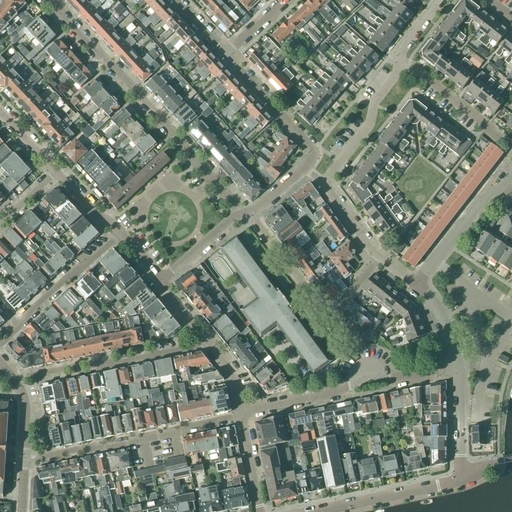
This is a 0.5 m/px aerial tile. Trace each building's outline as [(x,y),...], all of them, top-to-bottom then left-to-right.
[(4,3),(17,16),(25,24),(26,26),(30,22),(27,19),(22,13),(20,15),(18,13),(26,5),(21,0),(7,0),(5,3),(5,2),(4,3)] [(72,9),(81,0),(64,0),(67,2),(66,2),(72,9)] [(81,18),(98,3),(95,0),(94,0),(89,5),(84,0),(81,0),(72,9),(78,15),(79,15),(81,18)] [(130,12),(143,0),(135,0),(132,3),(127,8),(130,11),(129,11),(130,12)] [(152,8),(160,0),(143,0),(130,12),(137,20),(142,15),(138,11),(146,3),(152,8)] [(152,24),(168,9),(160,0),(152,8),(156,12),(148,20),(142,25),(146,29),(151,24),(152,24)] [(214,0),(199,0),(198,1),(206,9),(214,0)] [(213,17),(225,6),(220,2),(222,0),(214,0),(206,9),(213,17)] [(231,7),(228,9),(232,13),(238,7),(235,3),(234,2),(232,0),(228,0),(227,2),(230,5),(231,7)] [(248,12),(257,4),(253,0),(238,0),(238,1),(248,12)] [(330,25),(334,22),(313,0),(310,0),(304,6),(314,17),(318,13),(330,25)] [(313,0),(334,22),(334,21),(337,18),(326,5),(331,1),(329,0),(313,0)] [(349,3),(347,0),(332,0),(339,0),(350,11),(354,8),(349,3)] [(408,12),(393,0),(392,0),(391,0),(389,3),(394,7),(394,6),(397,8),(392,14),(405,25),(407,21),(409,22),(413,16),(409,12),(408,12)] [(416,3),(412,0),(392,0),(393,0),(408,12),(409,12),(416,3)] [(466,25),(468,25),(464,0),(462,0),(452,14),(463,22),(466,25)] [(470,24),(472,21),(481,10),(467,0),(464,0),(468,25),(470,24)] [(12,21),(17,16),(4,3),(0,7),(0,17),(14,32),(18,28),(12,21)] [(90,27),(101,17),(95,11),(101,5),(98,3),(81,18),(90,27)] [(119,17),(126,10),(120,4),(114,10),(119,17)] [(232,13),(228,9),(225,6),(213,17),(220,24),(232,13)] [(309,21),(314,17),(304,6),(296,14),(322,42),(325,39),(315,28),(309,21)] [(232,13),(220,24),(227,32),(245,14),(238,7),(232,13)] [(168,25),(177,17),(176,16),(175,16),(168,9),(152,24),(154,27),(162,20),(168,25)] [(392,14),(385,9),(381,13),(386,16),(387,15),(389,17),(384,24),(397,34),(405,25),(392,14)] [(480,27),(488,17),(481,10),(472,21),(480,27)] [(314,49),(322,42),(296,14),(287,22),(298,32),(302,29),(304,31),(305,31),(316,43),(312,47),(314,49)] [(456,30),(463,22),(452,14),(445,22),(456,30)] [(384,24),(377,18),(377,19),(372,15),(369,18),(374,22),(379,26),(380,25),(382,27),(377,33),(390,43),(397,34),(384,24)] [(243,25),(250,19),(247,16),(240,22),(243,25)] [(11,36),(14,32),(0,17),(0,34),(5,30),(11,36)] [(115,21),(112,18),(107,23),(101,17),(90,27),(99,36),(115,21)] [(175,33),(184,24),(177,17),(168,25),(171,29),(158,41),(161,45),(174,32),(175,33)] [(482,44),(498,24),(488,17),(480,27),(478,30),(485,35),(483,37),(482,37),(478,41),(482,44)] [(35,38),(47,27),(46,27),(47,25),(43,21),(42,22),(41,21),(41,22),(38,19),(26,30),(24,28),(17,35),(18,36),(14,40),(11,43),(14,45),(28,32),(35,38)] [(113,30),(118,24),(115,21),(99,36),(108,46),(118,36),(113,30)] [(126,27),(131,33),(139,28),(134,21),(126,27)] [(299,33),(298,32),(287,22),(279,29),(298,49),(304,56),(307,53),(294,38),(299,33)] [(466,38),(456,30),(445,22),(438,32),(448,40),(451,42),(456,35),(458,37),(458,38),(462,42),(466,38)] [(177,36),(187,27),(184,24),(175,33),(177,36)] [(498,24),(482,44),(486,47),(490,43),(489,42),(491,40),(497,45),(508,32),(498,24)] [(47,27),(35,38),(42,46),(40,48),(39,46),(35,50),(34,50),(32,52),(25,58),(29,62),(38,53),(38,54),(55,37),(53,34),(52,33),(53,32),(49,27),(48,29),(47,27)] [(184,43),(193,34),(187,27),(177,36),(178,36),(170,44),(173,48),(181,40),(184,43)] [(390,43),(377,33),(370,28),(367,32),(371,35),(372,34),(375,36),(369,43),(382,53),(390,43)] [(295,51),(298,49),(279,29),(271,37),(280,46),(283,49),(288,45),(291,48),(292,47),(295,51)] [(442,48),(448,40),(438,32),(431,40),(442,48)] [(510,55),(511,52),(511,35),(511,34),(495,54),(499,58),(503,53),(502,52),(504,50),(510,55)] [(116,55),(133,40),(130,37),(124,42),(118,36),(108,46),(116,55)] [(184,59),(185,60),(202,45),(194,36),(185,45),(190,49),(182,57),(184,59)] [(125,65),(136,55),(130,48),(136,43),(133,40),(116,55),(119,58),(119,59),(125,65)] [(254,68),(276,47),(269,40),(247,60),(254,68)] [(445,51),(442,48),(431,40),(420,55),(420,56),(445,53),(445,51)] [(54,62),(66,50),(67,49),(61,43),(60,44),(58,41),(45,52),(33,63),(36,67),(46,59),(46,60),(50,57),(54,62)] [(358,56),(371,67),(379,58),(360,41),(356,45),(360,49),(361,48),(364,50),(358,56)] [(185,60),(181,64),(184,68),(189,64),(197,56),(200,60),(208,52),(202,45),(185,60)] [(261,76),(283,55),(276,47),(254,68),(261,76)] [(483,50),(480,47),(476,52),(481,56),(485,51),(483,50)] [(131,71),(134,74),(150,59),(157,52),(154,49),(142,61),(136,55),(125,65),(131,71)] [(62,70),(76,58),(70,52),(69,53),(66,50),(54,62),(62,70)] [(371,67),(358,56),(351,50),(348,54),(352,58),(353,57),(356,59),(350,65),(362,76),(371,67)] [(192,79),(195,82),(201,77),(218,62),(208,52),(200,60),(206,66),(192,79)] [(0,75),(14,62),(20,56),(18,53),(7,63),(6,62),(5,63),(0,57),(0,75)] [(435,69),(443,58),(446,55),(445,53),(420,56),(420,57),(435,69)] [(474,54),(469,62),(478,69),(484,62),(474,54)] [(267,83),(279,72),(275,67),(285,58),(283,55),(261,76),(267,83)] [(14,62),(0,75),(0,83),(5,89),(18,77),(13,72),(14,71),(13,69),(17,66),(16,65),(23,59),(20,56),(14,62)] [(83,68),(81,65),(82,64),(76,58),(62,70),(67,75),(65,77),(66,78),(59,84),(62,87),(71,79),(83,68)] [(443,75),(451,64),(443,58),(435,69),(443,75)] [(150,59),(134,74),(143,83),(153,74),(147,67),(153,62),(150,59)] [(362,76),(350,65),(343,59),(340,62),(344,66),(345,65),(348,67),(342,73),(342,74),(351,82),(354,85),(362,76)] [(452,82),(468,62),(464,59),(461,64),(462,65),(460,67),(453,62),(451,64),(443,75),(452,82)] [(180,63),(177,60),(172,64),(176,68),(180,64),(180,63)] [(502,62),(498,60),(494,65),(499,69),(503,63),(502,62)] [(218,62),(201,77),(204,81),(212,73),(216,77),(224,69),(218,62)] [(468,62),(452,82),(462,90),(472,77),(466,71),(467,69),(469,70),(472,65),(468,62)] [(342,74),(342,73),(332,65),(329,69),(333,73),(334,72),(336,74),(331,80),(343,91),(351,82),(342,74)] [(83,68),(71,79),(75,84),(74,86),(75,87),(70,92),(73,95),(79,88),(80,89),(92,77),(89,74),(90,74),(84,67),(83,68)] [(44,78),(51,72),(47,68),(40,74),(44,78)] [(216,93),(232,77),(224,69),(216,77),(221,82),(207,94),(204,90),(198,95),(204,103),(205,103),(214,94),(216,93)] [(267,83),(274,90),(286,79),(290,74),(286,69),(281,74),(279,72),(267,83)] [(167,84),(167,85),(178,74),(174,70),(163,81),(158,75),(145,86),(154,96),(167,84)] [(485,87),(478,82),(480,80),(481,80),(485,76),(481,72),(465,93),(475,100),(485,87)] [(286,79),(274,90),(281,97),(293,87),(289,82),(294,78),(290,74),(286,79)] [(331,80),(324,74),(321,77),(325,81),(326,80),(328,82),(323,88),(335,100),(343,91),(331,80)] [(37,78),(36,78),(34,76),(29,79),(26,83),(24,81),(23,82),(18,77),(5,89),(14,99),(37,78)] [(24,109),(36,97),(31,91),(33,90),(31,89),(35,85),(38,81),(41,79),(39,76),(36,78),(37,78),(14,99),(19,104),(19,105),(20,107),(22,107),(24,109)] [(232,94),(240,86),(232,77),(216,93),(220,98),(228,90),(232,94)] [(57,84),(52,80),(49,83),(54,89),(57,85),(57,84)] [(484,107),(494,94),(488,89),(490,87),(491,88),(494,83),(490,80),(485,87),(475,100),(484,107)] [(91,101),(103,90),(104,88),(98,82),(97,83),(94,81),(83,91),(80,94),(83,98),(87,95),(92,100),(90,101),(91,101)] [(494,94),(484,107),(494,115),(504,102),(497,97),(499,94),(500,95),(509,84),(506,81),(501,88),(500,87),(494,94)] [(335,100),(323,88),(316,82),(313,86),(317,90),(318,89),(320,91),(315,97),(327,109),(335,100)] [(178,86),(173,90),(167,85),(167,84),(154,96),(163,106),(176,94),(181,90),(178,86)] [(231,110),(248,94),(240,86),(232,94),(237,100),(229,107),(222,114),(225,117),(227,115),(227,114),(231,110)] [(100,109),(111,98),(103,90),(91,101),(95,106),(86,114),(90,118),(99,109),(99,110),(100,109)] [(172,116),(184,105),(185,104),(196,93),(193,90),(182,100),(176,94),(163,106),(172,116)] [(327,109),(315,97),(308,91),(305,95),(309,99),(310,98),(312,100),(307,106),(319,117),(327,109)] [(33,118),(57,96),(54,93),(48,99),(44,103),(42,101),(41,102),(36,97),(24,109),(25,110),(25,112),(26,114),(28,114),(33,118)] [(214,94),(205,103),(209,107),(218,99),(214,94)] [(231,110),(235,114),(236,114),(244,107),(248,111),(256,103),(248,94),(231,110)] [(42,129),(55,117),(50,111),(51,110),(49,109),(53,105),(60,99),(57,96),(33,118),(42,128),(42,129)] [(74,107),(80,102),(75,97),(70,103),(74,107)] [(98,122),(91,129),(95,133),(110,119),(109,118),(119,107),(117,105),(118,104),(112,97),(111,98),(100,109),(104,113),(97,120),(98,122)] [(413,125),(415,125),(412,99),(411,100),(399,115),(410,123),(413,125)] [(420,122),(428,111),(413,99),(412,99),(415,125),(417,125),(420,122)] [(320,118),(319,117),(307,106),(300,100),(297,104),(301,108),(302,107),(304,109),(298,116),(311,127),(314,123),(315,124),(320,118)] [(209,107),(205,103),(204,103),(199,107),(203,112),(209,107)] [(248,127),(264,112),(256,103),(248,111),(253,117),(245,124),(248,127)] [(184,105),(172,116),(184,128),(196,118),(193,114),(197,111),(192,106),(188,109),(184,105)] [(213,112),(209,107),(203,112),(201,114),(205,119),(213,112)] [(120,130),(132,119),(132,118),(123,109),(111,121),(117,128),(115,129),(114,128),(103,138),(106,141),(108,140),(113,136),(119,130),(120,130)] [(428,128),(436,117),(428,111),(420,122),(427,128),(428,128)] [(264,112),(248,127),(251,131),(259,124),(264,128),(273,120),(264,112)] [(73,118),(51,139),(54,142),(61,148),(73,136),(68,131),(69,130),(68,128),(80,117),(77,113),(72,117),(73,118)] [(73,118),(72,117),(70,115),(62,122),(61,121),(60,122),(55,117),(42,129),(48,135),(51,139),(73,118)] [(404,131),(410,123),(399,115),(393,123),(404,131)] [(446,125),(445,125),(436,117),(428,128),(427,128),(426,130),(432,136),(431,138),(430,137),(425,143),(429,146),(446,125)] [(122,144),(140,128),(132,119),(120,130),(126,136),(124,138),(123,136),(119,140),(122,144)] [(197,142),(209,131),(198,119),(186,130),(197,142)] [(406,133),(404,131),(393,123),(385,132),(405,148),(408,144),(404,141),(403,142),(401,140),(406,133)] [(444,146),(456,130),(447,123),(445,125),(446,125),(429,146),(433,149),(437,144),(436,143),(437,141),(444,146)] [(84,136),(91,129),(87,125),(80,131),(84,136)] [(137,148),(149,136),(148,136),(140,128),(122,144),(119,146),(122,150),(130,144),(128,142),(130,141),(136,147),(137,148)] [(456,130),(444,146),(439,153),(442,155),(443,156),(446,151),(445,150),(447,148),(460,158),(471,145),(465,140),(466,138),(456,130)] [(228,136),(225,132),(219,136),(218,135),(215,137),(209,131),(197,142),(208,154),(228,136)] [(385,132),(384,131),(379,137),(381,138),(378,142),(380,144),(391,152),(396,145),(399,147),(398,148),(402,152),(405,148),(385,132)] [(231,132),(228,136),(208,154),(219,166),(231,155),(226,149),(229,146),(227,144),(235,137),(231,132)] [(245,135),(243,132),(238,137),(241,140),(246,136),(245,135)] [(277,149),(288,157),(297,147),(285,138),(280,132),(276,137),(282,142),(277,149)] [(137,148),(136,147),(135,148),(123,159),(126,163),(137,153),(136,152),(138,150),(144,157),(157,145),(149,136),(137,148)] [(477,150),(485,141),(481,138),(474,148),(477,150)] [(84,150),(76,141),(64,152),(75,163),(87,152),(92,148),(90,145),(84,150)] [(255,147),(251,143),(247,147),(253,152),(256,148),(255,147)] [(401,159),(391,152),(380,144),(373,153),(386,163),(391,157),(394,159),(393,160),(397,163),(401,159)] [(0,166),(13,155),(4,145),(0,148),(0,166)] [(483,156),(495,165),(503,154),(491,145),(483,156)] [(280,168),(281,167),(288,157),(277,149),(272,155),(266,150),(263,153),(263,154),(272,161),(280,168)] [(242,167),(243,168),(254,157),(248,151),(237,161),(231,155),(219,166),(230,179),(242,167)] [(87,176),(102,162),(92,152),(77,166),(76,168),(81,173),(82,172),(83,172),(84,172),(87,176)] [(136,178),(143,186),(170,161),(163,153),(136,178)] [(393,169),(386,163),(373,153),(365,162),(379,173),(384,166),(386,168),(385,169),(390,173),(393,169)] [(0,184),(21,164),(19,161),(20,158),(16,154),(13,155),(0,166),(0,167),(5,173),(2,176),(0,178),(0,184)] [(487,175),(495,165),(483,156),(475,166),(487,175)] [(280,168),(272,161),(269,166),(260,159),(257,161),(261,166),(264,169),(275,181),(276,181),(284,170),(281,167),(280,168)] [(96,185),(111,172),(102,162),(87,176),(96,185)] [(386,178),(379,173),(365,162),(359,170),(372,181),(376,176),(379,178),(378,179),(383,182),(386,178)] [(0,184),(0,186),(8,195),(12,192),(6,185),(9,183),(12,180),(18,186),(31,174),(31,173),(31,171),(27,167),(25,167),(21,164),(0,184)] [(260,173),(264,169),(261,166),(255,171),(258,175),(260,174),(260,173)] [(478,185),(487,175),(475,166),(467,176),(478,185)] [(253,179),(243,168),(242,167),(230,179),(241,191),(253,179)] [(271,185),(275,181),(264,169),(260,173),(260,174),(271,185)] [(366,189),(372,181),(359,170),(350,181),(352,183),(366,189)] [(110,202),(125,187),(120,181),(111,172),(96,185),(98,188),(95,190),(103,197),(104,196),(110,202)] [(470,196),(478,185),(467,176),(459,187),(470,196)] [(117,211),(143,186),(136,178),(125,187),(110,202),(109,202),(117,211)] [(253,179),(241,191),(252,203),(264,191),(253,179)] [(372,196),(366,189),(352,183),(348,188),(361,204),(372,196)] [(300,189),(307,199),(310,197),(314,202),(314,201),(319,206),(324,203),(320,197),(310,184),(306,187),(305,186),(300,189)] [(462,206),(470,196),(459,187),(451,197),(462,206)] [(303,202),(307,199),(300,189),(295,193),(295,194),(290,198),(299,207),(303,211),(306,215),(308,217),(311,214),(306,208),(306,207),(303,202)] [(54,212),(67,200),(58,191),(58,190),(54,190),(42,202),(34,208),(42,216),(50,208),(52,210),(54,212)] [(362,206),(369,216),(385,205),(393,199),(390,195),(385,199),(386,200),(383,202),(378,194),(362,206)] [(454,217),(462,206),(451,197),(443,208),(454,217)] [(294,211),(299,207),(290,198),(263,219),(271,228),(279,222),(287,215),(282,208),(285,207),(288,204),(294,211)] [(53,229),(74,208),(67,200),(54,212),(54,213),(59,218),(50,226),(53,228),(53,229)] [(385,205),(369,216),(376,226),(400,209),(397,205),(392,208),(393,210),(390,211),(385,205)] [(404,214),(410,211),(405,205),(400,209),(404,214)] [(326,223),(334,217),(327,206),(313,217),(311,214),(308,217),(313,223),(314,224),(318,221),(322,218),(326,223)] [(68,229),(73,225),(82,216),(74,208),(53,229),(53,228),(52,230),(55,233),(59,238),(65,232),(60,227),(64,224),(68,228),(68,229)] [(446,227),(454,217),(443,208),(435,218),(446,227)] [(402,213),(400,209),(376,226),(384,236),(400,224),(394,217),(397,215),(398,216),(402,213)] [(55,233),(52,230),(44,222),(43,223),(31,211),(23,220),(34,232),(39,227),(50,238),(55,233)] [(297,223),(306,215),(303,211),(293,219),(297,223)] [(278,238),(295,225),(287,215),(279,222),(271,228),(278,238)] [(329,236),(342,227),(334,217),(326,223),(329,228),(325,230),(329,236)] [(511,240),(511,219),(508,217),(499,232),(511,240)] [(78,238),(91,226),(83,218),(74,226),(73,225),(68,229),(77,238),(77,237),(78,238)] [(438,237),(446,227),(435,218),(426,228),(438,237)] [(27,237),(34,232),(23,220),(14,228),(25,239),(23,240),(24,241),(31,249),(34,253),(39,248),(35,244),(34,245),(27,237)] [(293,239),(303,231),(297,223),(295,225),(278,238),(284,246),(293,239)] [(72,242),(82,251),(100,235),(91,226),(78,238),(77,237),(77,238),(72,242)] [(342,227),(329,236),(333,241),(337,238),(341,243),(349,237),(342,227)] [(430,248),(438,237),(426,228),(424,232),(418,239),(430,248)] [(24,241),(23,240),(23,241),(12,229),(4,237),(15,249),(14,250),(24,262),(25,261),(28,259),(29,258),(34,253),(31,249),(26,253),(26,252),(23,254),(17,247),(24,241)] [(485,256),(497,238),(485,230),(473,248),(485,256)] [(291,256),(301,249),(300,249),(310,241),(303,231),(293,239),(284,246),(291,256)] [(390,242),(394,236),(390,233),(386,239),(390,242)] [(313,376),(331,363),(237,236),(219,250),(257,299),(240,311),(260,338),(276,326),(284,336),(279,340),(283,345),(289,343),(313,376)] [(497,264),(509,246),(497,238),(485,256),(497,264)] [(422,258),(430,248),(418,239),(410,249),(422,258)] [(24,262),(14,250),(13,251),(9,246),(8,248),(1,240),(0,240),(0,255),(4,260),(10,254),(20,265),(24,262)] [(405,245),(400,241),(392,252),(396,256),(405,245)] [(77,256),(82,251),(72,242),(67,246),(77,256)] [(340,279),(341,281),(344,279),(345,280),(351,275),(350,274),(353,272),(347,263),(354,258),(355,258),(356,250),(350,242),(333,254),(332,253),(330,254),(322,242),(315,247),(318,251),(322,255),(325,261),(329,258),(335,266),(337,270),(334,272),(340,279)] [(51,246),(49,243),(45,247),(55,257),(50,261),(60,272),(68,264),(51,246)] [(77,256),(67,246),(67,247),(67,246),(62,251),(54,243),(51,246),(68,264),(77,256)] [(509,272),(511,268),(511,247),(509,246),(497,264),(509,272)] [(318,251),(315,247),(314,248),(313,247),(304,254),(301,249),(291,256),(299,266),(318,251)] [(413,269),(422,258),(410,249),(402,260),(413,269)] [(117,261),(120,258),(113,250),(99,263),(103,267),(98,272),(99,272),(96,275),(98,278),(113,265),(114,266),(118,262),(117,261)] [(320,257),(322,255),(318,251),(299,266),(306,275),(315,268),(311,263),(320,257)] [(0,265),(10,275),(14,271),(4,260),(0,255),(0,265)] [(60,272),(50,261),(50,262),(46,258),(45,259),(48,263),(45,266),(38,259),(34,263),(40,271),(42,269),(51,280),(60,272)] [(114,279),(128,267),(120,258),(117,261),(118,262),(114,266),(113,265),(98,278),(97,279),(104,287),(109,283),(105,279),(110,274),(114,279)] [(19,267),(41,289),(48,282),(37,270),(33,275),(29,270),(27,272),(25,271),(27,269),(22,264),(19,267)] [(313,285),(327,274),(322,267),(320,264),(315,268),(306,275),(313,285)] [(189,272),(174,283),(183,294),(202,279),(202,280),(207,275),(200,265),(189,272)] [(32,297),(41,289),(19,267),(11,274),(13,276),(17,273),(25,282),(21,285),(32,297)] [(121,293),(138,277),(128,267),(114,279),(109,283),(104,287),(108,291),(115,286),(121,293)] [(104,287),(97,279),(90,271),(81,279),(94,294),(99,289),(111,302),(115,299),(114,298),(108,291),(104,287)] [(320,294),(334,283),(327,274),(313,285),(320,294)] [(372,298),(384,282),(375,274),(362,290),(372,298)] [(193,306),(206,295),(199,287),(204,283),(205,283),(210,279),(208,275),(207,275),(202,280),(202,279),(183,294),(193,306)] [(132,303),(148,289),(140,279),(138,277),(121,293),(114,298),(115,299),(118,303),(126,296),(132,303)] [(32,297),(21,285),(17,289),(13,285),(12,285),(6,278),(3,282),(24,304),(32,297)] [(88,299),(94,294),(81,279),(72,288),(79,296),(88,306),(95,314),(101,320),(101,319),(99,317),(102,314),(88,299)] [(347,289),(341,281),(340,279),(334,283),(320,294),(327,304),(341,294),(347,289)] [(16,312),(24,304),(3,282),(0,284),(0,285),(5,292),(9,296),(5,300),(16,312)] [(381,305),(393,289),(384,282),(372,298),(381,305)] [(79,296),(78,298),(70,289),(62,297),(74,311),(80,306),(83,310),(88,306),(79,296)] [(146,306),(156,299),(148,289),(132,303),(124,310),(128,315),(129,313),(132,316),(137,315),(133,310),(140,305),(143,308),(146,306)] [(393,309),(403,297),(393,289),(381,305),(390,313),(393,310),(393,309)] [(201,315),(220,299),(218,296),(212,302),(206,295),(193,306),(201,315)] [(69,316),(74,311),(62,297),(52,306),(63,317),(62,317),(65,319),(73,328),(78,327),(72,321),(73,320),(69,316)] [(403,317),(416,308),(403,297),(393,309),(393,310),(403,317)] [(211,327),(230,311),(228,309),(222,314),(219,311),(225,305),(220,299),(201,315),(211,327)] [(151,321),(165,309),(157,300),(148,308),(146,306),(143,308),(143,309),(142,310),(140,311),(142,319),(146,316),(151,321)] [(346,310),(352,314),(343,325),(352,332),(367,313),(353,302),(346,310)] [(65,330),(57,321),(62,317),(63,317),(52,306),(44,314),(53,325),(59,331),(65,330)] [(407,329),(422,323),(416,308),(403,317),(407,329)] [(156,333),(173,319),(165,309),(151,321),(155,327),(152,330),(155,333),(156,333)] [(211,327),(219,337),(232,325),(228,320),(237,313),(234,309),(230,312),(230,311),(211,327)] [(0,317),(0,326),(5,322),(11,317),(6,312),(0,318),(0,317)] [(382,325),(381,324),(376,320),(367,313),(352,332),(361,339),(372,325),(374,326),(371,330),(376,334),(382,325)] [(50,328),(53,325),(44,314),(34,323),(44,334),(50,328)] [(97,323),(101,320),(95,314),(91,317),(97,323)] [(385,319),(380,315),(376,320),(381,324),(382,324),(385,319)] [(128,319),(133,347),(144,344),(140,329),(136,330),(135,325),(140,324),(138,317),(128,319)] [(124,349),(133,347),(128,319),(124,320),(126,332),(121,333),(124,349)] [(173,319),(156,333),(159,337),(163,334),(168,339),(181,329),(173,319)] [(124,349),(121,333),(115,334),(112,322),(109,323),(114,351),(124,349)] [(43,334),(44,334),(34,323),(27,329),(27,330),(24,333),(34,345),(35,345),(38,341),(37,340),(43,334)] [(104,353),(114,351),(109,323),(104,324),(99,325),(100,332),(105,330),(107,336),(101,337),(104,353)] [(407,329),(403,331),(408,342),(427,335),(422,323),(407,329)] [(226,346),(247,328),(245,324),(242,326),(242,327),(237,331),(233,326),(232,325),(219,337),(226,346)] [(104,353),(101,337),(95,339),(92,326),(89,327),(94,355),(104,353)] [(85,357),(94,355),(89,327),(84,328),(87,338),(88,340),(82,342),(85,357)] [(244,345),(248,342),(244,338),(250,332),(247,328),(226,346),(233,354),(244,345)] [(85,357),(82,342),(76,343),(73,330),(69,331),(75,359),(85,357)] [(65,361),(75,359),(69,331),(65,332),(67,342),(68,342),(69,344),(62,346),(65,361)] [(65,361),(62,346),(57,347),(55,339),(61,338),(59,333),(50,335),(55,363),(65,361)] [(55,363),(50,335),(49,334),(45,337),(48,349),(42,350),(45,365),(55,363)] [(45,365),(42,350),(41,345),(41,343),(41,342),(40,341),(39,340),(38,341),(35,345),(36,346),(38,352),(32,353),(35,367),(45,365)] [(26,352),(24,351),(15,341),(12,344),(11,344),(5,350),(16,362),(26,352)] [(241,364),(261,346),(259,343),(253,348),(252,348),(248,350),(244,345),(233,354),(241,364)] [(26,353),(31,348),(30,346),(24,351),(26,352),(16,362),(23,370),(35,367),(32,353),(26,355),(26,353)] [(261,346),(241,364),(252,376),(262,367),(265,365),(257,355),(259,353),(260,354),(264,351),(261,346)] [(187,356),(191,374),(193,373),(192,368),(210,364),(201,353),(187,356)] [(506,364),(509,360),(500,355),(498,360),(506,364)] [(186,375),(191,374),(187,356),(174,359),(177,371),(185,369),(186,375)] [(163,361),(166,378),(172,376),(172,378),(172,379),(173,383),(175,391),(179,390),(178,385),(172,359),(163,361)] [(160,379),(166,378),(163,361),(153,363),(157,379),(156,379),(158,386),(161,385),(160,379)] [(146,381),(156,379),(157,379),(153,363),(143,365),(146,381)] [(134,384),(135,383),(138,399),(148,397),(148,396),(147,391),(147,390),(141,391),(139,382),(146,381),(143,365),(131,368),(134,384)] [(271,381),(281,373),(277,368),(271,373),(266,367),(253,378),(260,387),(270,379),(271,381)] [(134,384),(132,384),(129,368),(117,371),(120,387),(128,385),(131,400),(138,399),(135,383),(134,384)] [(123,398),(120,387),(117,371),(103,374),(107,391),(105,392),(107,401),(108,405),(118,403),(123,402),(123,398)] [(224,380),(216,371),(193,376),(188,377),(189,382),(194,381),(201,380),(203,385),(224,380)] [(270,379),(260,387),(268,396),(290,386),(281,373),(271,381),(270,379)] [(93,390),(104,388),(102,374),(90,376),(93,390)] [(86,400),(85,394),(92,392),(88,377),(78,379),(85,410),(88,409),(91,409),(88,399),(86,400)] [(81,411),(85,410),(78,379),(66,381),(70,397),(76,396),(77,402),(78,402),(79,406),(76,407),(75,412),(81,411)] [(71,413),(71,412),(69,400),(67,400),(63,382),(60,383),(60,382),(55,383),(55,384),(53,384),(57,404),(58,404),(64,402),(66,409),(59,410),(59,411),(60,415),(64,414),(68,414),(71,413)] [(423,396),(446,397),(445,383),(423,388),(423,391),(423,396)] [(59,410),(58,404),(57,404),(53,384),(39,387),(46,418),(58,416),(60,415),(59,411),(59,410)] [(203,418),(199,401),(197,394),(196,387),(189,388),(190,396),(193,395),(194,402),(188,403),(191,420),(203,418)] [(421,388),(409,390),(413,407),(417,406),(417,420),(420,419),(422,419),(421,405),(421,388)] [(191,420),(188,403),(186,394),(185,389),(181,390),(181,395),(184,404),(178,406),(177,406),(180,423),(191,420)] [(209,393),(213,416),(231,412),(226,389),(209,393)] [(409,390),(399,393),(403,409),(402,410),(403,416),(407,415),(406,409),(413,407),(409,390)] [(169,425),(166,407),(165,407),(162,393),(153,395),(151,395),(152,399),(153,402),(159,401),(161,408),(155,410),(158,427),(169,425)] [(203,418),(213,416),(209,393),(204,394),(206,400),(199,401),(203,418)] [(393,411),(402,410),(403,409),(399,393),(389,395),(393,411)] [(177,406),(178,406),(175,394),(171,395),(173,403),(172,403),(172,406),(166,407),(169,425),(180,423),(177,406)] [(393,411),(389,395),(378,397),(381,411),(387,410),(389,416),(394,415),(393,411)] [(446,407),(446,397),(423,396),(423,400),(430,400),(430,407),(446,407)] [(381,412),(381,411),(378,397),(367,399),(370,414),(381,412)] [(158,427),(155,410),(154,410),(153,402),(152,399),(149,400),(147,400),(149,409),(149,411),(142,412),(146,430),(158,427)] [(371,421),(370,414),(367,399),(356,402),(358,413),(359,416),(365,415),(366,422),(371,421)] [(146,430),(142,412),(142,409),(134,411),(132,402),(130,403),(129,400),(128,401),(129,403),(127,403),(128,409),(130,409),(135,432),(146,430)] [(0,498),(2,499),(3,483),(4,483),(6,454),(7,444),(6,444),(8,416),(7,416),(8,402),(0,401),(0,498)] [(125,434),(135,432),(130,409),(128,409),(127,403),(129,403),(128,401),(125,401),(125,405),(128,416),(122,417),(125,434)] [(352,414),(358,413),(356,402),(344,404),(350,434),(356,432),(352,414)] [(339,436),(350,434),(344,404),(332,407),(334,418),(341,416),(344,429),(338,430),(339,436)] [(112,413),(111,407),(111,406),(108,407),(105,408),(107,416),(100,418),(104,439),(115,436),(111,420),(110,413),(112,413)] [(328,419),(334,418),(332,407),(321,409),(327,439),(334,437),(331,428),(330,428),(328,419)] [(446,417),(446,407),(430,407),(430,412),(424,412),(424,417),(430,417),(446,417)] [(104,439),(100,418),(92,419),(91,411),(95,410),(95,408),(91,409),(88,409),(88,411),(85,412),(87,417),(89,417),(94,441),(104,439)] [(85,443),(94,441),(89,417),(87,417),(85,412),(88,411),(88,409),(85,410),(81,411),(82,418),(84,418),(86,425),(81,426),(85,443)] [(322,440),(327,439),(321,409),(310,411),(313,423),(319,422),(322,440)] [(85,443),(81,426),(76,427),(74,417),(76,417),(75,411),(71,412),(71,413),(68,414),(68,415),(71,415),(72,420),(70,421),(75,445),(85,443)] [(297,426),(313,423),(310,411),(288,416),(282,417),(288,443),(288,446),(301,444),(297,426)] [(65,447),(75,445),(70,421),(72,420),(71,415),(68,415),(68,414),(64,414),(66,424),(61,426),(65,447)] [(404,423),(413,421),(411,414),(403,416),(404,423)] [(65,447),(61,426),(60,426),(58,416),(46,418),(52,450),(65,447)] [(115,436),(125,434),(122,417),(111,420),(115,436)] [(275,445),(288,443),(282,417),(267,420),(268,421),(255,424),(260,448),(263,448),(264,453),(261,453),(271,502),(297,496),(292,473),(280,476),(279,470),(280,470),(275,445)] [(446,428),(446,417),(430,417),(430,423),(424,423),(424,427),(430,427),(430,428),(446,428)] [(383,420),(384,427),(396,425),(394,419),(385,421),(384,419),(383,420)] [(421,438),(423,438),(420,419),(417,420),(415,420),(416,426),(412,427),(415,440),(414,441),(416,450),(402,454),(406,473),(427,469),(426,459),(424,448),(420,438),(421,438)] [(373,430),(384,427),(383,420),(371,422),(373,430)] [(485,427),(472,427),(472,434),(472,446),(485,446),(485,434),(485,427)] [(221,430),(225,449),(238,446),(234,428),(221,430)] [(446,454),(446,428),(430,428),(430,438),(423,438),(421,438),(424,448),(430,448),(430,452),(430,454),(431,454),(446,454)] [(227,460),(225,449),(221,430),(204,434),(206,449),(207,452),(208,452),(210,464),(215,463),(227,460)] [(196,451),(206,449),(204,434),(193,436),(195,451),(196,451)] [(196,453),(196,451),(195,451),(193,436),(181,439),(185,455),(190,454),(193,468),(199,467),(197,453),(196,453)] [(376,447),(383,478),(403,474),(399,454),(380,458),(379,453),(381,453),(378,436),(373,437),(375,447),(376,447)] [(334,437),(327,439),(322,440),(317,441),(327,490),(345,486),(334,437)] [(303,444),(301,444),(303,453),(315,450),(314,441),(303,444)] [(361,483),(383,478),(376,447),(375,447),(371,448),(372,453),(373,453),(375,459),(357,463),(361,483)] [(124,482),(131,480),(130,474),(127,474),(127,470),(133,468),(129,450),(118,452),(124,482)] [(120,482),(124,482),(118,452),(107,454),(111,473),(118,472),(120,482)] [(446,465),(446,454),(431,454),(430,454),(430,452),(425,452),(426,459),(430,459),(430,468),(446,465)] [(112,475),(111,473),(107,454),(94,457),(98,475),(100,487),(107,485),(105,476),(112,475)] [(361,483),(357,463),(355,454),(341,457),(347,486),(361,483)] [(199,467),(193,468),(188,469),(185,456),(164,462),(165,466),(166,473),(170,472),(173,482),(173,484),(179,511),(197,511),(193,495),(183,497),(179,480),(192,478),(191,475),(203,473),(202,466),(199,467)] [(89,477),(98,475),(94,457),(81,460),(85,476),(85,479),(87,485),(88,490),(95,488),(94,483),(92,484),(91,479),(90,480),(89,477)] [(233,471),(243,469),(240,457),(227,460),(215,463),(217,474),(233,471)] [(307,475),(303,457),(300,458),(301,464),(300,464),(302,473),(294,474),(299,496),(311,493),(307,475)] [(81,460),(70,462),(73,479),(73,478),(74,483),(78,482),(78,480),(85,479),(85,476),(81,460)] [(70,462),(59,465),(62,481),(63,485),(74,483),(73,478),(73,479),(70,462)] [(55,482),(62,481),(59,465),(47,467),(51,483),(54,497),(59,496),(55,482)] [(152,476),(166,473),(165,466),(134,474),(135,480),(147,477),(151,476),(152,476)] [(43,485),(51,483),(47,467),(36,469),(38,478),(39,481),(43,480),(43,485)] [(235,482),(245,479),(243,469),(233,471),(235,482)] [(307,475),(311,493),(324,491),(320,469),(309,471),(310,474),(307,475)] [(40,488),(39,481),(38,478),(31,480),(31,490),(40,488)] [(234,490),(237,509),(248,507),(249,506),(250,506),(250,505),(250,504),(247,487),(245,479),(235,482),(232,482),(233,490),(234,490)] [(124,482),(120,482),(120,483),(117,483),(120,495),(125,494),(124,488),(131,487),(130,481),(131,481),(131,480),(124,482)] [(159,511),(179,511),(173,484),(163,486),(166,501),(158,502),(159,511)] [(105,501),(107,511),(113,511),(112,506),(113,505),(110,491),(116,490),(115,486),(102,489),(104,494),(105,501)] [(223,511),(225,511),(221,493),(220,487),(207,490),(211,511),(223,511)] [(30,501),(39,500),(43,499),(40,488),(31,490),(30,501)] [(199,511),(211,511),(207,490),(196,492),(199,511)] [(225,511),(237,509),(234,490),(233,490),(221,493),(225,511)] [(159,511),(158,502),(148,504),(146,496),(139,497),(141,506),(141,511),(159,511)] [(39,500),(30,501),(29,511),(42,510),(39,500)] [(107,511),(105,501),(101,502),(102,510),(95,511),(94,511),(107,511)]
